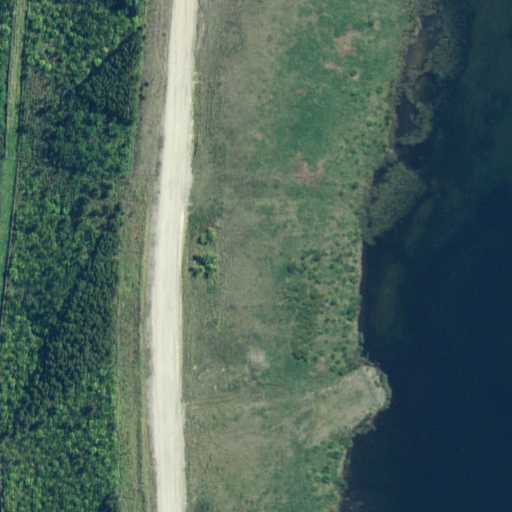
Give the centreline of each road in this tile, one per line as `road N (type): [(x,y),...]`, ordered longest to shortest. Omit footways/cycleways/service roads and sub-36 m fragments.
road 1 (track): [(185,0),(170,194),(163,448),(169,511)]
road 2 (track): [(23,0),(0,251)]
